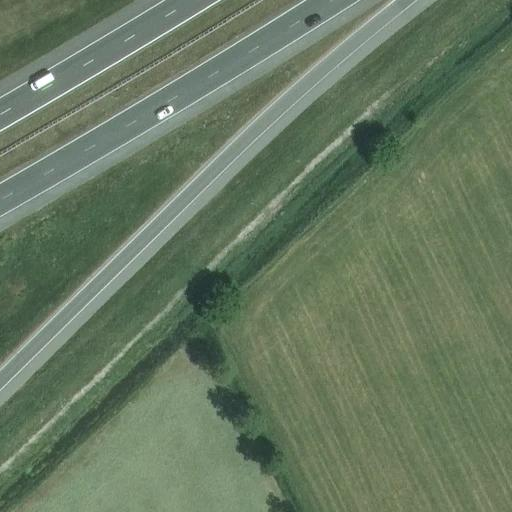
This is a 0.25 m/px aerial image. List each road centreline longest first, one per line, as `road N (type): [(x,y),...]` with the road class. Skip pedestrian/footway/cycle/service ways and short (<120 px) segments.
road 1 (motorway): [(0,382),(225,158),(407,0)]
road 2 (motorway): [(0,203),(336,0)]
road 3 (motorway): [(189,0),(0,113)]
